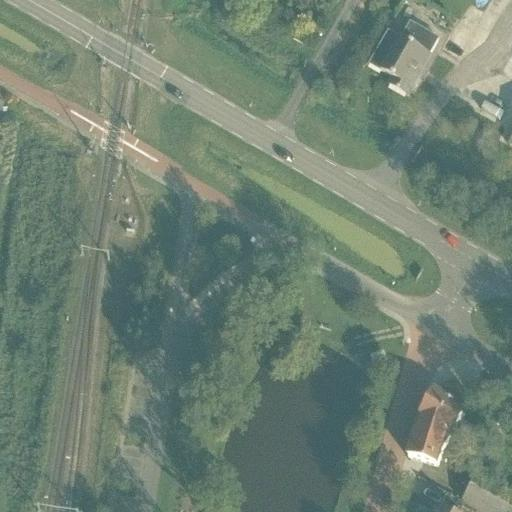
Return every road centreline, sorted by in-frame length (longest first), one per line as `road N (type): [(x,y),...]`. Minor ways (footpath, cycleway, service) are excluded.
road 1 (tertiary): [(478,263),(30,0)]
road 2 (unclassified): [(438,325),(288,241),(211,303),(170,356),(143,511)]
road 3 (residential): [(378,511),(417,370),(438,325)]
